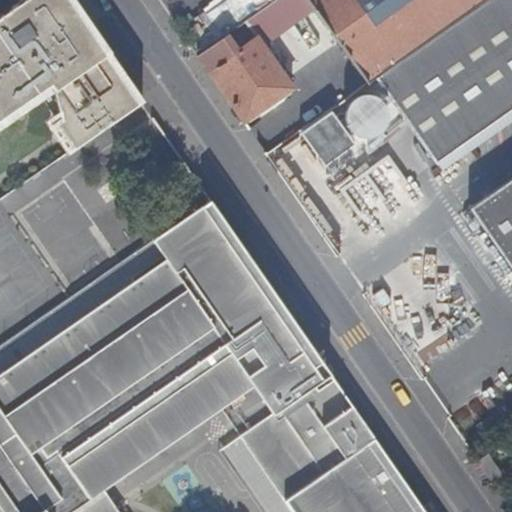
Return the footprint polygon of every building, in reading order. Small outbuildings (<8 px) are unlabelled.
[(0,117),(51,83),(55,89),(62,119),(55,123),(73,149),(145,100),(76,0),(20,0),(0,14),(0,117)] [(303,0),(304,0),(365,84),(372,79),(484,0),(274,0),(273,1),(283,14),(303,0)] [(511,0),(484,0),(372,79),(430,163),(511,105),(511,0)] [(283,14),(273,1),(247,22),(256,35),(283,14)] [(196,58),(241,124),(292,90),(256,35),(247,22),(196,58)] [(511,274),(464,307),(445,321),(499,396),(511,386),(511,168),(465,201),(511,266),(511,274)] [(224,216),(211,205),(203,205),(149,242),(151,243),(166,255),(224,216)] [(0,451),(3,450),(43,509),(45,511),(120,511),(104,487),(254,384),(290,360),(263,322),(286,306),(224,216),(166,255),(132,278),(136,282),(146,298),(75,347),(64,332),(0,376),(0,451)] [(151,243),(0,348),(0,376),(64,332),(136,282),(132,278),(166,255),(151,243)] [(419,282),(445,321),(464,307),(435,272),(419,282)] [(136,282),(64,332),(75,347),(146,298),(136,282)] [(290,360),(254,384),(274,413),(316,384),(320,390),(337,380),(286,306),(263,322),(290,360)] [(241,436),(293,511),(428,511),(337,380),(320,390),(316,384),(274,413),(241,436)] [(220,449),(263,511),(293,511),(241,436),(220,449)] [(3,450),(0,451),(0,508),(2,511),(39,511),(43,509),(3,450)] [(476,464),(491,486),(501,479),(486,457),(476,464)]
